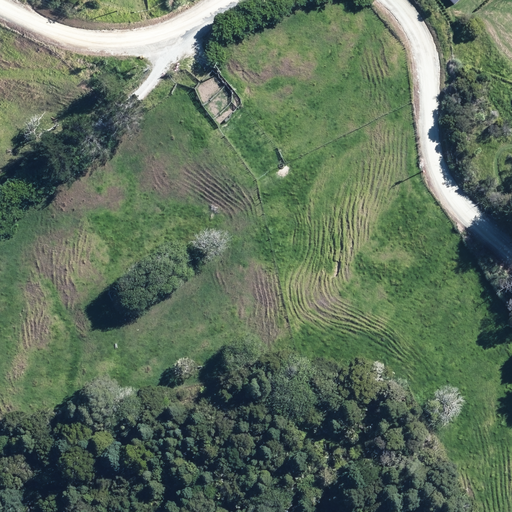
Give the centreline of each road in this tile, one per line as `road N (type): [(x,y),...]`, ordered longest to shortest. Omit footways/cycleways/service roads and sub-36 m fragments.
road 1 (residential): [(511,253),(443,181),(426,63),(395,0)]
road 2 (residential): [(225,0),(163,31),(111,40),(63,35),(0,7)]
